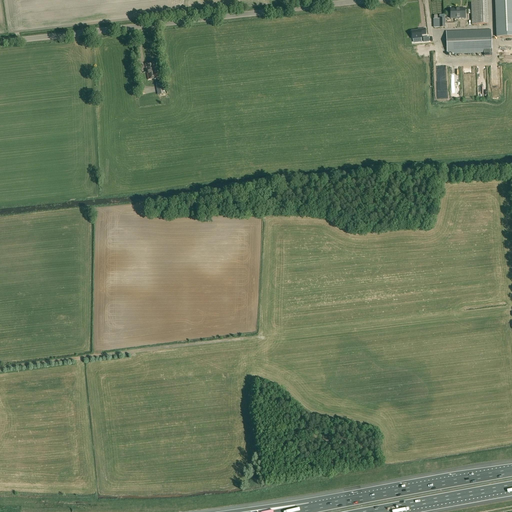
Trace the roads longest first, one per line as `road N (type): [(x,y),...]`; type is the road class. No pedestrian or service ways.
road 1 (unclassified): [(0,42),(375,0)]
road 2 (track): [(260,336),(0,368)]
road 3 (motorway): [(511,471),(309,508)]
road 4 (motorway): [(374,511),(511,487)]
